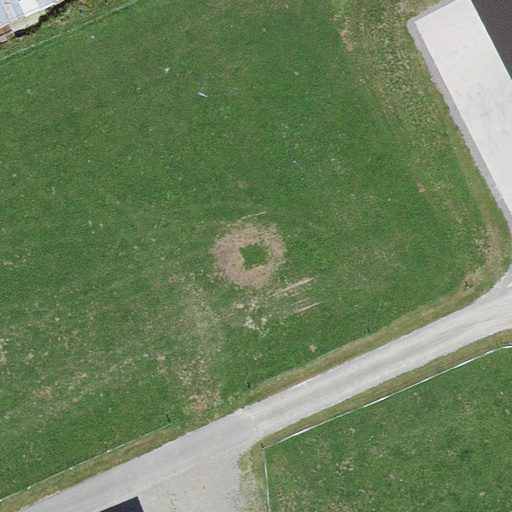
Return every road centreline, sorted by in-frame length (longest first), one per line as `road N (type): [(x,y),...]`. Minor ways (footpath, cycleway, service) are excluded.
road 1 (track): [(511,303),(205,443)]
road 2 (residential): [(63,511),(205,443)]
